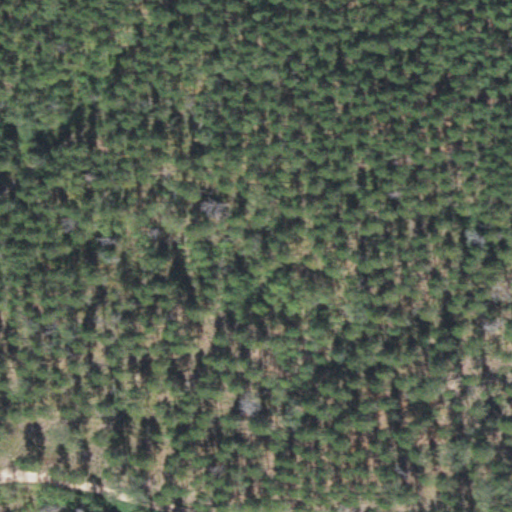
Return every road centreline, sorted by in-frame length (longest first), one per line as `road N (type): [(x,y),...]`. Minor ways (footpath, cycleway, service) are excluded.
road 1 (track): [(0,193),(125,95),(162,28),(167,0)]
road 2 (residential): [(212,511),(152,486),(33,475),(0,480)]
